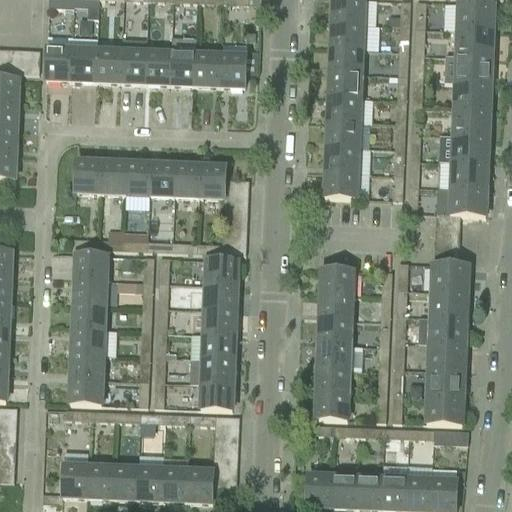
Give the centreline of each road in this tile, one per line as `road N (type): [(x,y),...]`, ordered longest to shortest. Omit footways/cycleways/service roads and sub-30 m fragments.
road 1 (unclassified): [(38,230),(38,159),(60,119),(282,123)]
road 2 (unclassified): [(38,511),(38,230)]
road 3 (unclassified): [(272,511),(277,252)]
road 4 (unclassified): [(498,511),(511,363)]
road 5 (unclassified): [(277,252),(282,123)]
road 6 (unclassified): [(282,123),(286,0)]
